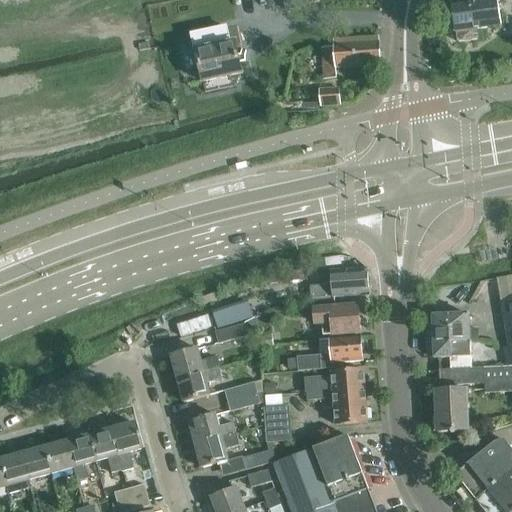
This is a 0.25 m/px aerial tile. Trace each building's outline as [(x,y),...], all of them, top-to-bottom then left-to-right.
[(303,0),(283,0),(285,10),(305,6),(303,0)] [(505,4),(504,0),(464,0),(465,2),(452,4),(455,33),(457,33),(459,43),(478,40),(477,30),(501,27),(498,5),(505,4)] [(194,50),(202,85),(245,75),(237,41),(231,42),(229,34),(214,37),(215,45),(194,50)] [(333,41),(334,48),(322,49),(324,81),(337,80),(336,70),(381,66),(379,38),(333,41)] [(148,44),(138,45),(140,53),(149,51),(148,44)] [(319,91),(320,107),(340,106),(339,90),(319,91)] [(368,270),(334,273),(335,286),(312,287),(313,300),(314,300),(334,298),(370,296),(368,270)] [(258,297),(262,313),(279,309),(276,293),(258,297)] [(334,298),(314,300),(315,315),(320,315),(320,320),(323,320),(324,336),(361,333),(359,308),(335,310),(334,298)] [(486,357),(483,369),(511,366),(511,300),(501,303),(511,355),(488,356),(486,357)] [(250,332),(259,330),(253,301),(214,310),(218,327),(247,320),(250,332)] [(433,317),(435,359),(471,358),(469,316),(433,317)] [(248,337),(245,325),(216,333),(219,345),(248,337)] [(298,359),(298,369),(299,372),(334,369),(333,364),(363,361),(361,338),(319,341),(320,342),(321,356),(297,357),(298,359)] [(172,357),(178,380),(212,371),(212,372),(220,369),(217,359),(202,363),(198,350),(172,357)] [(289,370),(298,369),(298,359),(289,360),(289,370)] [(439,371),(440,386),(485,384),(485,394),(511,392),(511,367),(483,369),(439,371)] [(212,371),(178,380),(184,404),(211,396),(208,384),(223,380),(220,369),(212,372),(212,371)] [(328,392),(329,400),(366,397),(364,371),(332,374),(332,381),(326,382),(326,377),(305,379),(306,394),(307,394),(308,401),(322,400),(321,392),(328,392)] [(277,394),(276,377),(264,378),(265,395),(277,394)] [(229,402),(257,394),(264,392),(264,381),(226,392),(229,402)] [(466,391),(440,392),(437,392),(438,433),(468,432),(466,391)] [(257,394),(229,402),(232,413),(260,405),(257,394)] [(266,410),(268,443),(292,442),(290,409),(288,397),(265,399),(266,410)] [(366,397),(329,400),(329,401),(334,401),(336,426),(368,423),(366,397)] [(194,435),(197,446),(238,434),(235,423),(221,427),(217,415),(191,423),(191,425),(187,426),(190,436),(194,435)] [(133,422),(110,429),(122,472),(133,469),(128,453),(141,450),(133,422)] [(110,429),(88,435),(95,462),(108,458),(113,474),(122,472),(110,429)] [(238,434),(197,446),(204,469),(230,461),(227,450),(241,446),(238,434)] [(65,441),(73,468),(76,482),(88,479),(84,465),(95,462),(88,435),(65,441)] [(377,511),(348,437),(323,446),(275,465),(292,511),(377,511)] [(65,441),(42,448),(50,475),(73,468),(65,441)] [(455,476),(477,503),(511,474),(511,450),(504,441),(496,444),(455,476)] [(42,448),(20,454),(28,481),(50,475),(42,448)] [(244,459),(247,471),(277,463),(273,448),(269,448),(270,452),(244,459)] [(0,459),(0,471),(4,488),(7,495),(30,489),(28,481),(20,454),(0,459)] [(249,477),(252,488),(273,483),(270,472),(249,477)] [(511,511),(511,474),(477,503),(484,511),(511,511)] [(113,494),(116,504),(146,496),(143,485),(113,494)] [(211,499),(216,511),(241,511),(246,510),(238,488),(211,499)] [(264,494),(267,502),(278,498),(275,490),(264,494)] [(146,496),(116,504),(118,511),(127,511),(149,506),(146,496)] [(278,498),(267,502),(271,510),(282,506),(278,498)]
